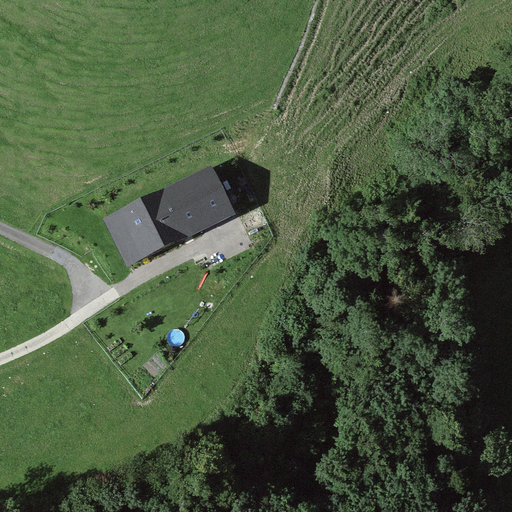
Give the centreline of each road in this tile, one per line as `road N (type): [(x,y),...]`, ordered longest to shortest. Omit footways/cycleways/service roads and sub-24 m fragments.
road 1 (track): [(90,300),(242,228),(250,169),(315,0)]
road 2 (track): [(0,357),(75,320),(90,300),(80,271),(0,228)]
